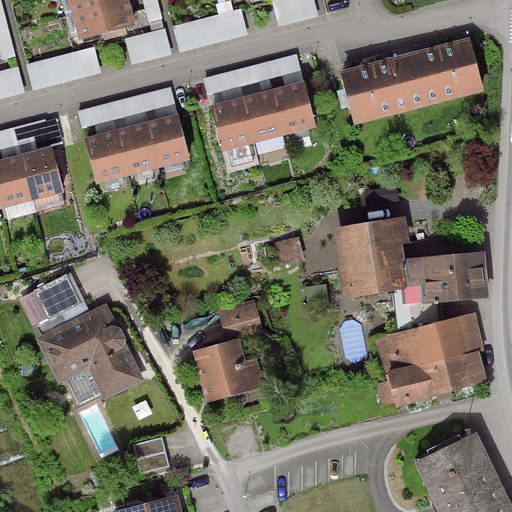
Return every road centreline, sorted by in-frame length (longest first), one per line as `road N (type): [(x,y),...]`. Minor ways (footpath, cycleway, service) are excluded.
road 1 (residential): [(511,6),(328,33),(0,116)]
road 2 (residential): [(511,402),(367,430),(228,475),(238,511)]
